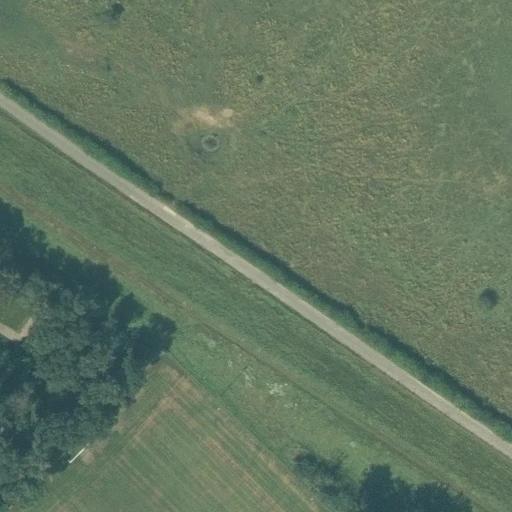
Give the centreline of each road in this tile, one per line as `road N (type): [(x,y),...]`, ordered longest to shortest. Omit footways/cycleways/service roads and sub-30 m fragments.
road 1 (unclassified): [(0,99),(511,454)]
road 2 (track): [(490,511),(0,185)]
